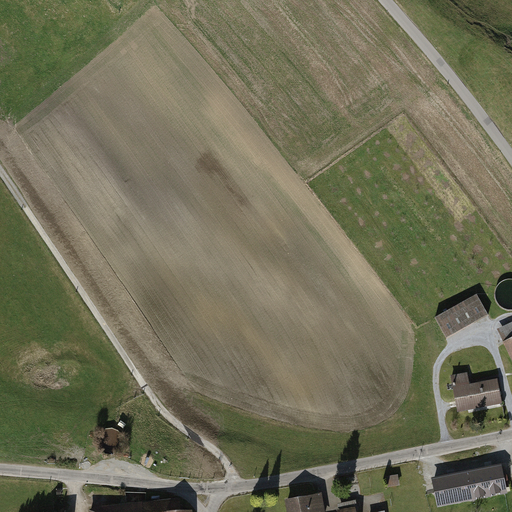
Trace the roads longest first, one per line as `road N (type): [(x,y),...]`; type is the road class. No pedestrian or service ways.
road 1 (track): [(237,487),(221,456),(155,402),(0,169)]
road 2 (unclassified): [(227,487),(511,435)]
road 3 (tertiary): [(388,0),(511,159)]
road 4 (unclassified): [(0,468),(179,487)]
